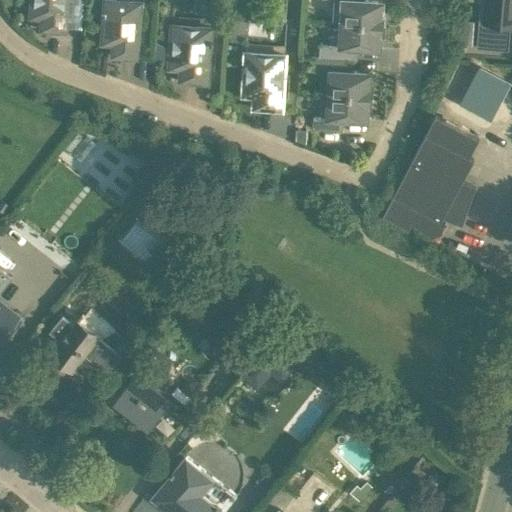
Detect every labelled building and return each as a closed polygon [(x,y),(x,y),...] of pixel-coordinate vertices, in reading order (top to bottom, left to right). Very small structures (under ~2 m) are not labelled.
[(66,0),(30,0),(29,15),(41,16),(40,28),(64,30),(66,0)] [(140,1),(129,0),(104,0),(103,10),(101,10),(101,14),(103,14),(101,42),(112,43),(111,55),(136,56),(140,1)] [(333,0),(332,21),(340,21),(384,24),(385,11),(383,11),(383,12),(381,12),(381,4),(381,0),(380,0),(333,0)] [(479,3),(476,47),(509,49),(511,6),(511,0),(484,0),(484,3),(479,3)] [(471,44),(473,21),(460,20),(459,43),(471,44)] [(319,43),(318,56),(346,58),(354,59),(355,46),(374,47),(378,48),(378,43),(379,43),(379,36),(382,36),(382,37),(383,37),(384,24),(340,21),(339,33),(329,35),(329,44),(319,43)] [(211,26),(171,23),(168,67),(180,68),(179,80),(207,82),(210,42),(212,42),(212,38),(210,38),(211,26)] [(284,53),(244,51),(244,63),(241,63),(241,67),(243,67),(242,94),(253,95),(252,107),(281,109),(284,53)] [(320,92),(371,95),(372,83),(371,83),(368,83),(369,76),(368,76),(369,71),(364,71),(345,70),(346,58),(318,56),(310,55),(309,69),(321,69),(320,92)] [(371,108),(371,95),(320,92),(318,116),(313,115),(312,128),(342,130),(342,118),(362,119),(366,119),(366,115),(367,107),(369,107),(369,108),(371,108)] [(483,117),(487,110),(467,100),(463,107),(483,117)] [(382,215),(408,228),(412,221),(438,230),(445,217),(462,223),(475,186),(461,181),(473,157),(468,155),(478,137),(434,114),(382,215)] [(0,287),(10,275),(0,266),(0,331),(7,337),(24,316),(0,297),(0,287)] [(74,322),(63,313),(50,330),(61,339),(52,350),(71,366),(83,351),(106,369),(119,352),(77,319),(74,322)] [(275,368),(286,379),(305,358),(277,332),(242,369),(259,385),(275,368)] [(135,416),(138,413),(171,439),(186,421),(166,405),(170,400),(152,386),(159,376),(142,362),(117,396),(130,406),(127,410),(135,416)] [(152,497),(170,511),(221,511),(236,493),(186,454),(152,497)]
